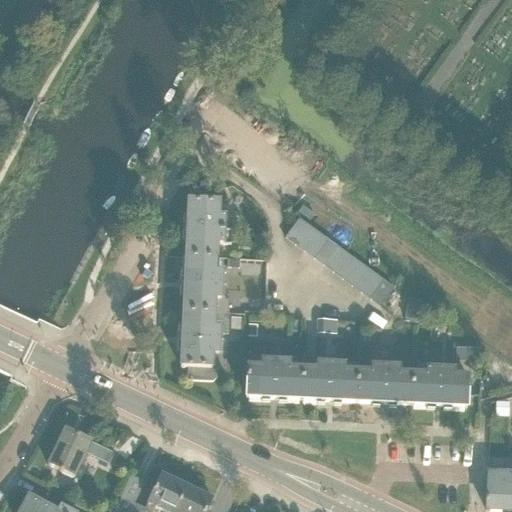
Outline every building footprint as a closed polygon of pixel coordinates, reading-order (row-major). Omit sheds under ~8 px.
[(57,0),(28,0),(21,13),(43,25),(57,0)] [(230,246),(232,219),(217,219),(218,204),(187,203),(180,369),(187,369),(187,377),(191,382),(212,383),(216,379),(218,337),(228,337),(228,331),(239,332),(240,319),(229,319),(229,315),(213,315),(214,301),(220,301),(221,274),(215,273),(216,246),(230,246)] [(294,247),(308,227),(298,220),(284,239),(294,247)] [(303,253),(318,234),(308,227),(294,247),(303,253)] [(313,260),(327,241),(318,234),(303,253),(313,260)] [(322,267),(337,248),(327,241),(313,260),(322,267)] [(332,274),(346,254),(337,248),(322,267),(332,274)] [(341,281),(356,261),(346,254),(332,274),(341,281)] [(351,288),(365,268),(356,261),(341,281),(351,288)] [(360,294),(375,275),(365,268),(351,288),(360,294)] [(369,301),(384,282),(375,275),(360,294),(369,301)] [(384,282),(369,301),(380,309),(394,289),(384,282)] [(259,307),(260,298),(248,297),(247,306),(259,307)] [(413,317),(416,306),(407,305),(405,315),(413,317)] [(327,335),(327,320),(316,320),(316,334),(327,335)] [(257,339),(257,326),(247,325),(247,338),(257,339)] [(480,362),(480,350),(468,350),(467,362),(480,362)] [(288,370),(288,364),(261,363),(261,369),(246,369),(245,399),(466,409),(467,379),(453,378),(453,372),(426,371),(426,377),(398,375),(398,369),(371,368),(371,374),(343,373),(343,367),(316,366),(316,372),(288,370)] [(113,455),(90,444),(91,443),(65,431),(48,466),(59,472),(59,473),(62,474),(62,473),(74,479),(85,455),(108,466),(113,455)] [(511,511),(511,475),(487,474),(486,499),(485,499),(485,503),(486,504),(485,511),(511,511)] [(161,511),(174,511),(186,488),(161,476),(145,511),(133,505),(133,504),(122,498),(115,511),(149,511),(152,507),(161,511)] [(186,488),(174,511),(205,511),(212,500),(186,488)] [(57,511),(54,511),(28,498),(20,511),(72,511),(60,506),(57,511)]
